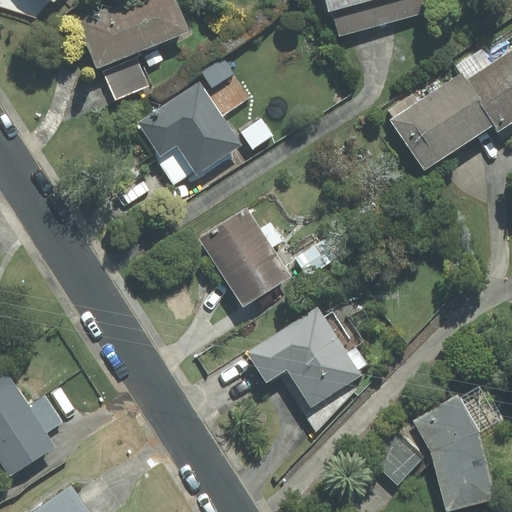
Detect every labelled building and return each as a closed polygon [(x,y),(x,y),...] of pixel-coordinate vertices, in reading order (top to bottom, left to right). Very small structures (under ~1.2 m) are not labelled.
[(175,0),(124,0),(78,18),(111,101),(151,85),(145,70),(164,62),(158,45),(188,33),(175,0)] [(323,0),(335,38),(425,13),(421,0),(323,0)] [(384,111),(423,172),(492,128),(496,135),(511,124),(511,49),(470,76),(468,72),(420,103),(413,92),(384,111)] [(229,64),(135,124),(174,184),(194,171),(197,177),(243,148),(224,118),(252,100),(229,64)] [(266,112),(244,126),(257,147),(279,133),(266,112)] [(198,238),(200,240),(242,309),(293,278),(275,248),(284,243),(272,224),(261,231),(247,208),(198,238)] [(327,236),(295,260),(309,280),(341,256),(327,236)] [(317,309),(249,355),(268,384),(287,371),(313,410),(360,379),(357,373),(369,365),(333,311),(323,318),(317,309)] [(8,371),(0,376),(0,479),(9,474),(11,478),(56,449),(47,435),(66,423),(46,393),(29,404),(8,371)] [(478,386),(412,423),(431,452),(445,511),(458,511),(499,502),(482,433),(500,422),(478,386)] [(397,433),(370,459),(397,486),(423,461),(397,433)] [(89,511),(73,488),(37,511),(89,511)]
